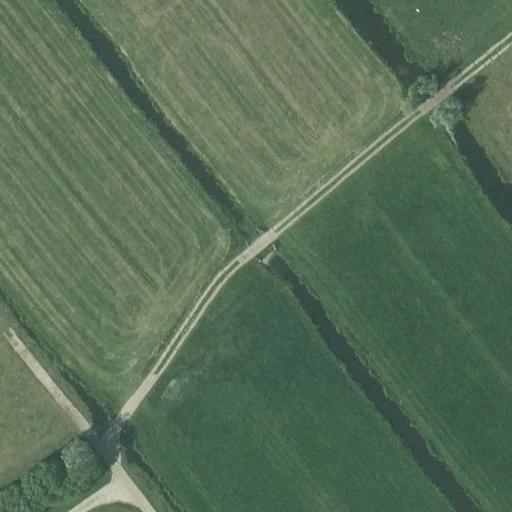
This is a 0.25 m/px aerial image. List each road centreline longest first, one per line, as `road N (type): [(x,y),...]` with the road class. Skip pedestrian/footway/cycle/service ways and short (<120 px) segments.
road 1 (track): [(106,452),(228,271),(457,83)]
road 2 (track): [(147,511),(7,330)]
